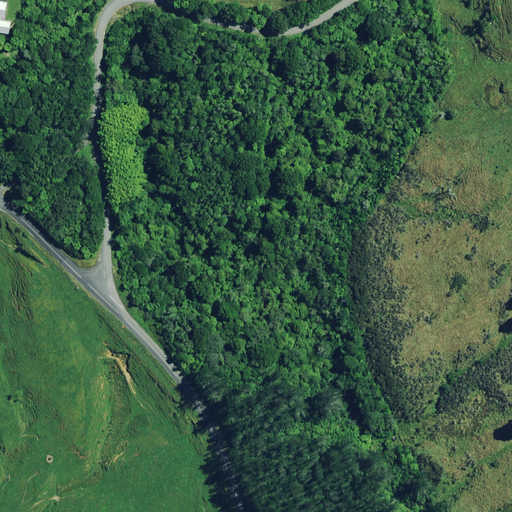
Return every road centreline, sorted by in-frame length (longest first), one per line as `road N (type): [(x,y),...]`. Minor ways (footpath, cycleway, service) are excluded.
road 1 (unclassified): [(100,293),(101,46),(115,3),(125,0)]
road 2 (unclassified): [(242,511),(202,409),(100,293)]
road 3 (unclassified): [(159,0),(204,19),(269,31),(316,20),(346,0)]
road 4 (unclassified): [(0,201),(100,293)]
